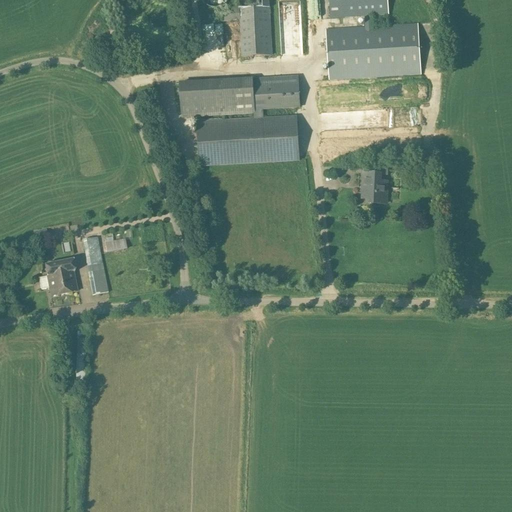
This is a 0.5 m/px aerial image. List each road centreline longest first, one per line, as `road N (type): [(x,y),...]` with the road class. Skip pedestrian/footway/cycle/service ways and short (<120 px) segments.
road 1 (unclassified): [(187,300),(174,218),(116,81),(59,60),(0,73)]
road 2 (tertiary): [(511,307),(187,300)]
road 3 (tertiary): [(187,300),(0,323)]
